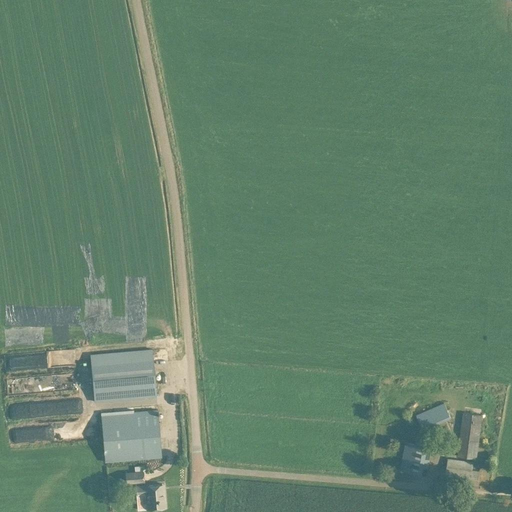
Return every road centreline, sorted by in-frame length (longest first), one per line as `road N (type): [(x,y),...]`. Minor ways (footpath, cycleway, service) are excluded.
road 1 (unclassified): [(198,468),(175,205),(136,0)]
road 2 (unclassified): [(486,492),(198,468)]
